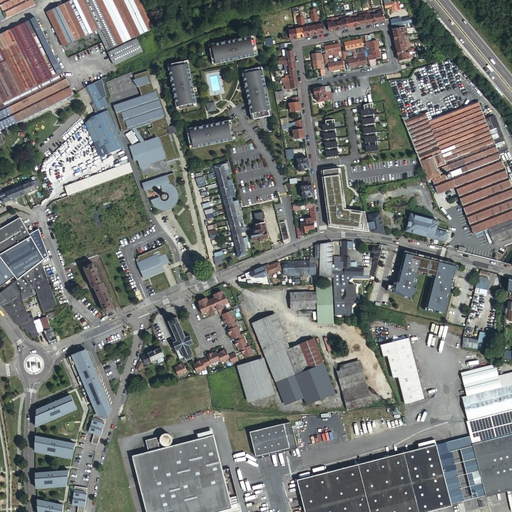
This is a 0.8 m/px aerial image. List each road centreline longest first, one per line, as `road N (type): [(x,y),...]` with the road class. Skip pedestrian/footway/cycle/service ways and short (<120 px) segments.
road 1 (unknown): [(141,511),(127,457),(132,442),(164,431),(213,430),(224,440),(243,511)]
road 2 (unclassified): [(137,313),(137,346),(90,511)]
road 3 (unknown): [(228,274),(241,294),(275,307),(292,327),(355,337),(355,355),(328,364)]
road 4 (tertiary): [(511,272),(381,238),(324,235)]
road 5 (residential): [(301,87),(296,44),(385,26),(393,67)]
road 6 (unclassified): [(100,329),(68,295),(39,216),(14,205),(0,211)]
road 7 (tertiary): [(324,235),(184,293)]
road 8 (tertiary): [(33,377),(31,511)]
road 9 (trunk): [(427,0),(511,99)]
